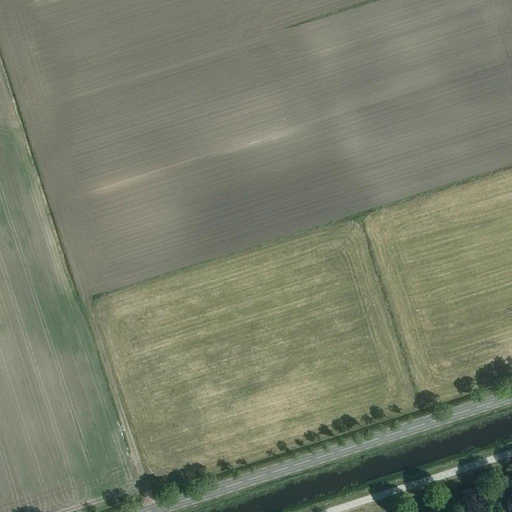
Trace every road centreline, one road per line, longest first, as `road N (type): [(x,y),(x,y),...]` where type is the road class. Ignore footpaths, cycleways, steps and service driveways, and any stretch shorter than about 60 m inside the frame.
road 1 (primary): [(149,511),(511,396)]
road 2 (track): [(88,305),(153,510)]
road 3 (unclassified): [(511,452),(328,511)]
